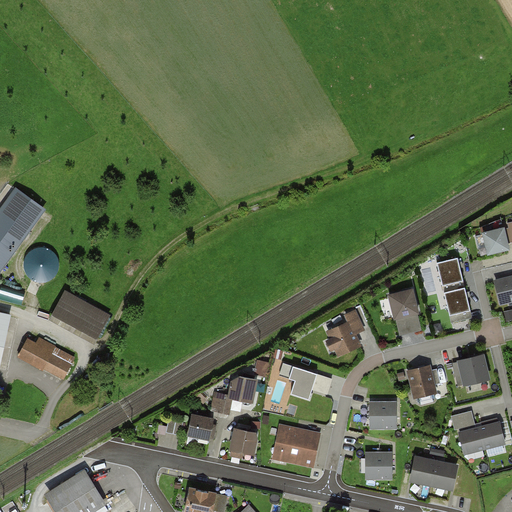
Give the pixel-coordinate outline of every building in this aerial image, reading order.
[(0,273),(46,210),(15,188),(0,209),(0,273)] [(503,227),(481,233),(486,255),(509,249),(503,227)] [(35,248),(30,252),(27,256),(25,262),(26,269),(28,274),(32,279),(39,282),(45,282),(51,281),(56,277),(59,273),(61,267),(61,261),(59,255),(53,250),(48,247),(41,247),(35,248)] [(457,257),(438,262),(444,285),(462,280),(457,257)] [(511,279),(498,282),(504,307),(511,304),(511,279)] [(24,303),(26,289),(2,287),(1,301),(24,303)] [(464,287),(443,292),(448,314),(469,309),(464,287)] [(419,291),(394,296),(400,323),(425,317),(419,291)] [(114,316),(68,292),(55,316),(101,340),(114,316)] [(369,326),(360,306),(348,312),(357,332),(369,326)] [(15,316),(0,313),(0,367),(4,369),(15,316)] [(349,321),(326,331),(337,357),(360,347),(349,321)] [(22,358),(67,380),(78,357),(40,339),(38,344),(30,340),(22,358)] [(483,353),(457,359),(464,384),(490,378),(483,353)] [(317,373),(293,366),(290,379),(295,380),(291,395),(309,400),(317,373)] [(434,367),(411,372),(417,400),(440,395),(434,367)] [(233,397),(218,393),(213,410),(234,415),(238,400),(259,405),(264,382),(246,377),(236,382),(233,397)] [(400,402),(373,403),(375,430),(402,428),(400,402)] [(219,420),(195,416),(191,438),(215,443),(219,420)] [(490,450),(511,445),(504,418),(483,423),(490,450)] [(468,456),(490,450),(483,423),(461,429),(468,456)] [(323,433),(282,425),(275,461),(315,469),(323,433)] [(263,434),(238,430),(233,452),(259,457),(263,434)] [(396,454),(370,454),(369,479),(395,480),(396,454)] [(410,481),(431,486),(437,460),(416,455),(410,481)] [(431,486),(452,491),(458,465),(437,460),(431,486)] [(97,511),(110,504),(89,469),(47,495),(57,511),(97,511)] [(217,511),(221,493),(193,488),(188,511),(190,511),(217,511)]
